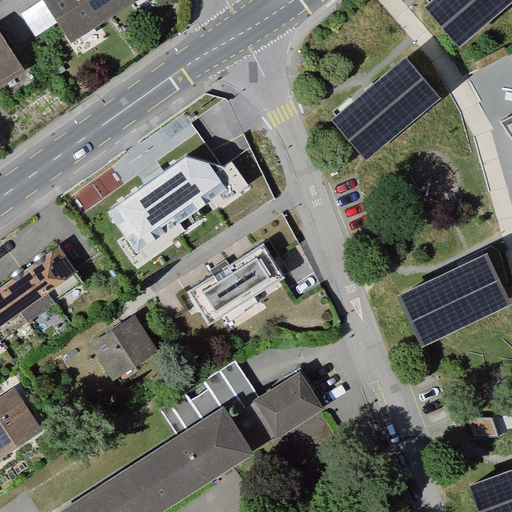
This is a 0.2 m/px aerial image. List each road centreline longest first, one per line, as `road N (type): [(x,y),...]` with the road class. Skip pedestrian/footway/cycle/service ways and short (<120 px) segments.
road 1 (residential): [(316,191),(434,511)]
road 2 (secondary): [(241,34),(0,205)]
road 3 (residential): [(116,320),(316,191)]
road 4 (residential): [(241,34),(316,191)]
